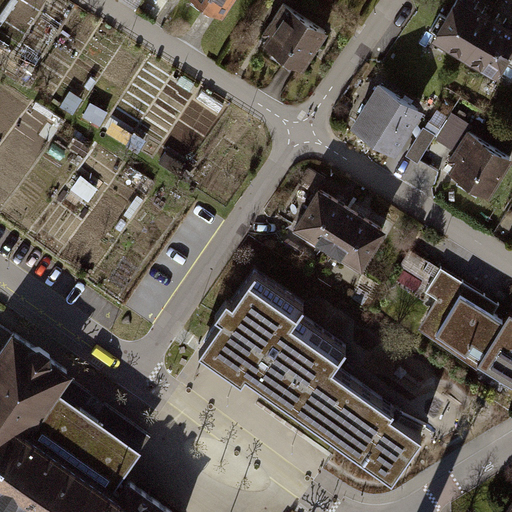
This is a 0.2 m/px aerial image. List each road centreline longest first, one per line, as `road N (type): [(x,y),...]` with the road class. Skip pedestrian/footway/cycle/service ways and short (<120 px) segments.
road 1 (residential): [(302,131),(136,369)]
road 2 (residential): [(136,369),(342,511)]
road 3 (residential): [(302,131),(511,266)]
road 4 (residential): [(96,0),(302,131)]
road 5 (residential): [(0,269),(136,369)]
road 6 (residential): [(393,0),(302,131)]
